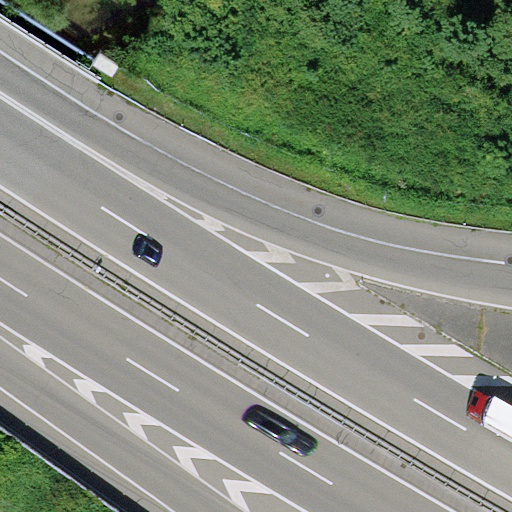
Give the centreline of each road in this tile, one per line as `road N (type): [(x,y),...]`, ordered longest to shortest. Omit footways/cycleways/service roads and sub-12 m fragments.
road 1 (motorway): [(511,454),(0,140)]
road 2 (motorway): [(511,280),(314,237),(238,209),(0,92)]
road 3 (motorway): [(0,278),(379,511)]
road 4 (motorway): [(0,355),(211,511)]
